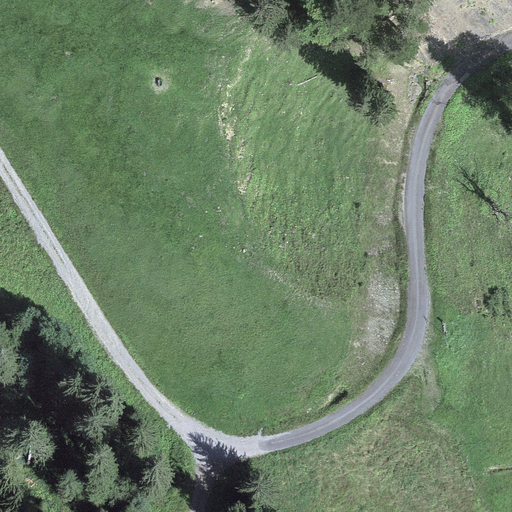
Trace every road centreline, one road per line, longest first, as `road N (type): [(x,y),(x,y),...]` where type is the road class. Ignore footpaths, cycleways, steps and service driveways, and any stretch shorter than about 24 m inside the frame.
road 1 (track): [(0,157),(105,329),(163,405),(211,441),(265,444),(364,401),(400,361),(417,306),(412,146),(435,94),(511,40)]
road 2 (track): [(384,383),(453,511)]
